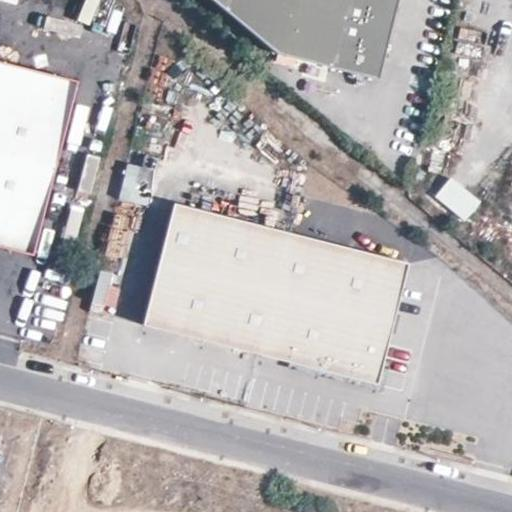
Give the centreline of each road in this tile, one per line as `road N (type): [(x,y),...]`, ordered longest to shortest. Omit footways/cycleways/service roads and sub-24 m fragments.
road 1 (residential): [(0,382),(511,511)]
road 2 (unknown): [(103,408),(131,362),(162,353),(443,412),(468,391),(492,315)]
